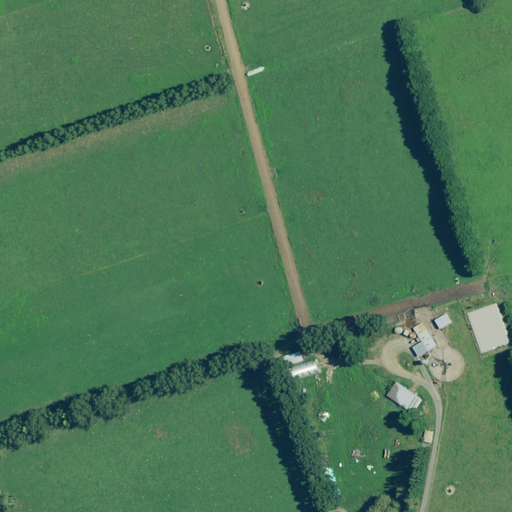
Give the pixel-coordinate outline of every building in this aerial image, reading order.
[(447,326),(442,318),(437,321),(442,329),(447,326)] [(438,346),(424,323),(415,329),(420,337),(417,339),(420,344),(415,347),(420,357),(438,346)] [(418,336),(414,331),(409,335),(414,340),(418,336)] [(306,361),(303,351),(284,357),(287,367),(306,361)] [(321,372),(317,360),(294,368),(298,380),(321,372)] [(423,399),(399,383),(390,397),(414,413),(423,399)] [(434,432),(426,431),(424,442),(432,443),(434,432)]
